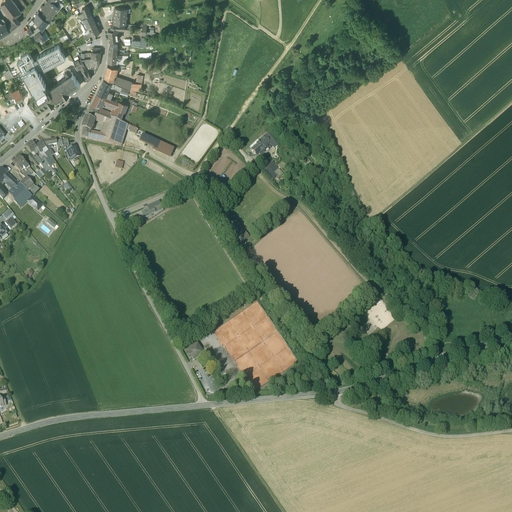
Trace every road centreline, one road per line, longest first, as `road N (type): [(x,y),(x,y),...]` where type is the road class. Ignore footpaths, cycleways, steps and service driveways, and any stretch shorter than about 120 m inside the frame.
road 1 (secondary): [(511,335),(334,392),(73,417),(0,436)]
road 2 (track): [(444,358),(438,341),(367,283),(256,167)]
road 3 (track): [(334,392),(341,406),(436,436),(511,432)]
road 4 (track): [(511,103),(373,222)]
road 5 (track): [(95,184),(36,288),(0,312)]
road 6 (track): [(233,127),(323,0)]
road 7 (residential): [(80,92),(86,103),(77,137),(112,219)]
road 8 (track): [(206,404),(284,511)]
